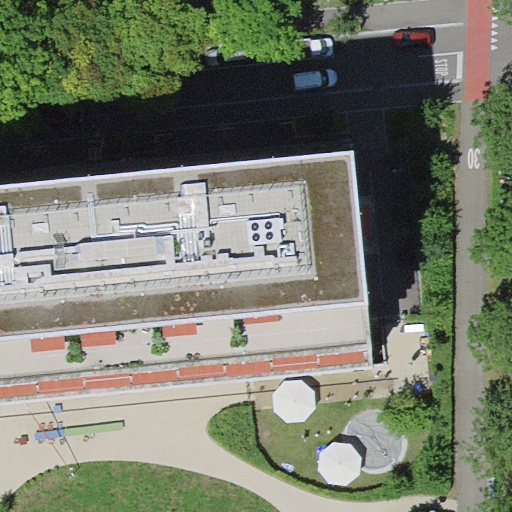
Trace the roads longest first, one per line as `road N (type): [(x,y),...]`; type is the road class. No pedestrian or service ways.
road 1 (residential): [(0,104),(511,57)]
road 2 (track): [(481,0),(482,511)]
